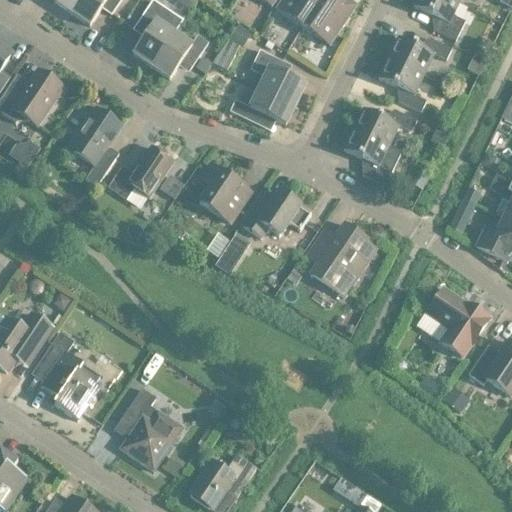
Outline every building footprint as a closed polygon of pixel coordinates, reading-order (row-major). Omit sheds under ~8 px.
[(69,16),(79,0),(52,0),(50,4),(69,16)] [(79,0),(69,16),(87,29),(101,7),(111,14),(120,0),(79,0)] [(180,0),(177,6),(185,11),(192,0),(180,0)] [(256,0),(269,8),(274,0),(256,0)] [(281,0),(274,11),(300,29),(320,0),(281,0)] [(334,0),(320,0),(300,29),(327,47),(353,8),(343,0),(340,4),(334,0)] [(456,6),(444,0),(414,0),(410,9),(436,21),(430,33),(453,44),(462,24),(450,18),(456,6)] [(148,70),(171,36),(180,23),(150,3),(133,28),(144,36),(130,57),(148,70)] [(235,26),(226,40),(237,48),(246,33),(235,26)] [(171,36),(148,70),(167,82),(181,61),(191,67),(205,46),(195,39),(189,48),(171,36)] [(385,60),(421,77),(431,57),(443,63),(449,52),(426,41),(421,52),(396,40),(385,60)] [(225,42),(209,66),(224,74),(236,49),(225,42)] [(0,68),(9,56),(0,49),(0,90),(7,80),(0,75),(0,68)] [(256,91),(293,109),(302,89),(279,77),(284,67),(257,53),(247,73),(262,80),(256,91)] [(200,60),(193,70),(202,76),(208,66),(200,60)] [(421,77),(385,60),(375,81),(401,93),(395,104),(418,115),(424,104),(411,98),(421,77)] [(10,83),(0,98),(0,117),(12,125),(25,123),(34,129),(60,91),(34,73),(24,89),(20,90),(10,83)] [(283,129),(293,109),(256,91),(247,110),(232,104),(227,115),(269,135),(274,124),(283,129)] [(351,132),(386,149),(396,129),(408,135),(414,124),(391,112),(386,124),(361,111),(351,132)] [(105,150),(119,130),(92,112),(65,151),(92,169),(83,182),(94,190),(116,157),(105,150)] [(433,131),(427,143),(440,150),(446,137),(433,131)] [(386,149),(351,132),(340,153),(366,165),(359,178),(382,189),(393,167),(380,161),(386,149)] [(38,150),(29,144),(17,146),(11,155),(27,166),(38,150)] [(146,201),(170,165),(148,150),(130,177),(119,170),(105,190),(117,198),(124,187),(146,201)] [(482,154),(477,166),(488,171),(494,160),(482,154)] [(248,195),(208,168),(199,181),(209,188),(197,206),(227,226),(248,195)] [(494,175),(487,190),(499,196),(506,181),(494,175)] [(171,202),(180,188),(166,178),(157,192),(171,202)] [(511,183),(507,181),(506,181),(499,196),(497,200),(508,205),(501,221),(511,226),(511,183)] [(186,184),(176,198),(189,207),(198,192),(186,184)] [(308,218),(296,211),(297,209),(277,195),(264,215),(254,208),(240,229),(258,241),(264,232),(276,240),(286,226),(297,234),(308,218)] [(511,226),(501,221),(493,236),(482,231),(473,250),(500,263),(505,253),(511,255),(511,226)] [(319,237),(303,260),(314,268),(315,269),(310,276),(331,290),(342,297),(348,290),(374,251),(363,244),(364,242),(342,227),(335,238),(331,244),(319,237)] [(233,237),(226,248),(240,257),(247,246),(233,237)] [(284,281),(293,287),(301,275),(292,269),(284,281)] [(35,281),(34,281),(32,281),(31,281),(30,282),(28,283),(27,284),(27,285),(26,286),(26,287),(26,289),(26,290),(26,292),(27,293),(27,294),(28,295),(30,296),(31,296),(32,297),(34,297),(35,297),(36,296),(38,296),(39,295),(40,294),(41,293),(41,292),(42,290),(42,289),(42,287),(41,286),(41,285),(40,284),(39,283),(38,282),(36,281),(35,281)] [(441,291),(423,317),(445,332),(435,347),(437,348),(438,346),(460,362),(459,363),(460,364),(470,349),(472,350),(490,324),(488,323),(489,321),(464,304),(463,306),(441,291)] [(57,295),(50,305),(60,313),(68,302),(57,295)] [(12,361),(23,368),(48,330),(29,317),(19,332),(4,322),(0,327),(0,373),(3,375),(12,361)] [(49,397),(51,394),(58,398),(51,408),(75,423),(97,390),(93,387),(97,381),(61,356),(68,346),(55,337),(40,359),(52,367),(38,389),(49,397)] [(481,355),(466,377),(481,388),(484,383),(508,399),(511,392),(511,349),(503,343),(495,355),(491,361),(481,355)] [(440,389),(434,384),(430,390),(419,383),(414,391),(430,403),(440,389)] [(139,392),(117,425),(130,434),(124,443),(118,452),(151,474),(178,434),(177,430),(148,410),(153,401),(139,392)] [(465,407),(447,394),(441,403),(459,415),(465,407)] [(15,463),(0,453),(0,511),(1,511),(23,480),(10,471),(15,463)] [(187,498),(206,511),(209,511),(223,493),(234,500),(254,471),(234,458),(222,475),(209,466),(187,498)] [(354,491),(346,503),(356,510),(364,498),(354,491)] [(87,511),(70,500),(64,510),(58,511),(49,505),(44,511),(87,511)]
